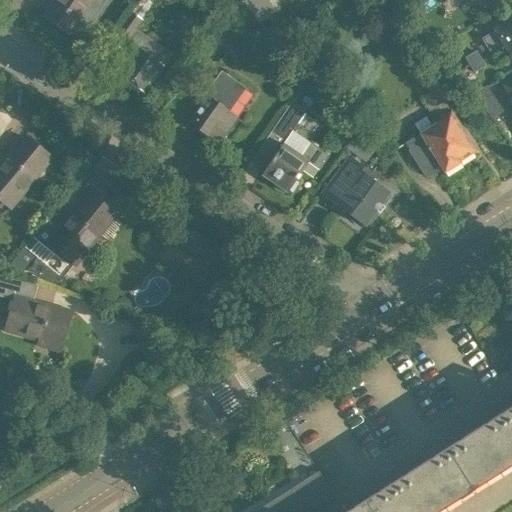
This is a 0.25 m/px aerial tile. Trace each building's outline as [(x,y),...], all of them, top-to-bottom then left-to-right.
[(54,0),(43,16),(68,34),(70,31),(78,37),(79,38),(96,13),(87,6),(91,0),(54,0)] [(266,0),(227,0),(248,30),(274,13),(266,0)] [(117,75),(142,93),(162,66),(162,65),(170,54),(136,29),(142,20),(130,12),(109,41),(121,50),(122,48),(132,55),(128,60),(127,59),(121,67),(122,67),(117,75)] [(495,31),(481,39),(485,44),(491,54),(511,41),(511,20),(508,23),(505,19),(495,25),(497,29),(495,31)] [(228,28),(216,46),(225,52),(230,46),(238,34),(228,28)] [(238,34),(230,46),(239,52),(240,50),(247,42),(247,41),(238,34)] [(511,41),(491,54),(497,65),(511,56),(511,58),(511,41)] [(464,58),(468,64),(479,57),(476,51),(464,58)] [(479,57),(468,64),(473,73),(485,66),(479,57)] [(426,89),(440,81),(426,60),(413,68),(412,69),(418,79),(419,79),(426,89)] [(236,118),(229,112),(245,89),(220,71),(204,93),(208,96),(188,123),(217,144),(236,118)] [(511,79),(502,85),(511,100),(511,79)] [(426,89),(437,106),(451,98),(440,81),(426,89)] [(486,85),(474,93),(483,105),(494,97),(486,85)] [(284,141),(282,145),(281,145),(260,176),(285,194),(307,162),(318,171),(328,157),(309,143),(292,131),(304,113),(290,103),(270,131),(284,141)] [(0,129),(9,119),(0,112),(0,129)] [(420,135),(405,144),(409,151),(408,152),(424,178),(430,174),(432,177),(442,170),(445,174),(460,163),(459,162),(471,154),(470,152),(472,151),(456,127),(460,125),(451,112),(436,122),(431,124),(426,116),(413,124),(420,135)] [(342,132),(342,133),(342,134),(342,135),(343,136),(344,137),(345,138),(346,138),(347,138),(348,138),(349,138),(350,138),(351,137),(352,136),(352,135),(353,135),(353,134),(353,133),(353,132),(353,131),(352,131),(352,130),(351,129),(350,128),(349,128),(348,128),(348,127),(347,127),(346,127),(346,128),(345,128),(344,128),(344,129),(343,129),(343,130),(342,131),(342,132)] [(0,198),(8,205),(48,157),(22,135),(0,162),(0,198)] [(356,136),(347,149),(366,163),(375,150),(356,136)] [(389,193),(374,182),(377,178),(348,157),(320,194),(364,227),(389,193)] [(8,266),(29,273),(51,247),(72,264),(112,215),(86,193),(46,242),(35,233),(8,266)] [(231,299),(231,295),(232,287),(228,281),(220,280),(214,284),(213,292),(212,296),(217,303),(225,304),(231,299)] [(12,300),(4,330),(39,340),(40,338),(58,343),(66,312),(32,303),(13,297),(12,300)] [(436,511),(511,464),(511,405),(343,511),(341,511),(339,507),(330,494),(325,497),(313,477),(308,480),(255,511),(436,511)]
